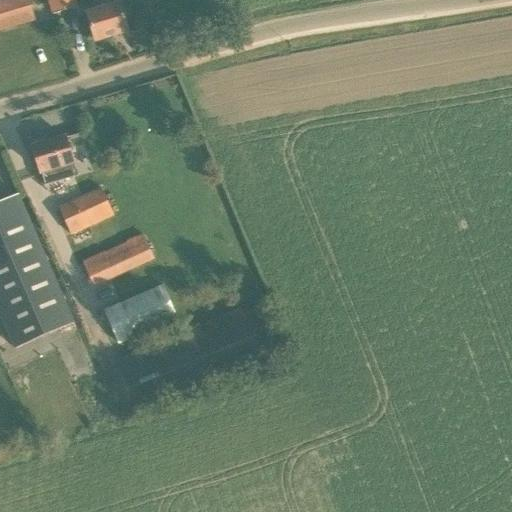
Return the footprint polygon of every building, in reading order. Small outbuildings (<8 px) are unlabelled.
[(0,0),(0,30),(35,20),(29,0),(0,0)] [(48,0),(53,15),(77,8),(74,0),(48,0)] [(118,5),(115,0),(99,0),(103,10),(87,15),(95,41),(128,31),(120,5),(118,5)] [(34,148),(45,186),(77,176),(66,138),(48,143),(47,138),(33,142),(34,148)] [(71,236),(117,216),(104,187),(58,208),(71,236)] [(0,202),(0,316),(13,348),(74,323),(18,195),(0,202)] [(94,288),(156,259),(144,233),(81,262),(94,288)] [(119,345),(178,320),(164,285),(104,310),(119,345)] [(136,413),(280,352),(259,302),(115,363),(136,413)]
